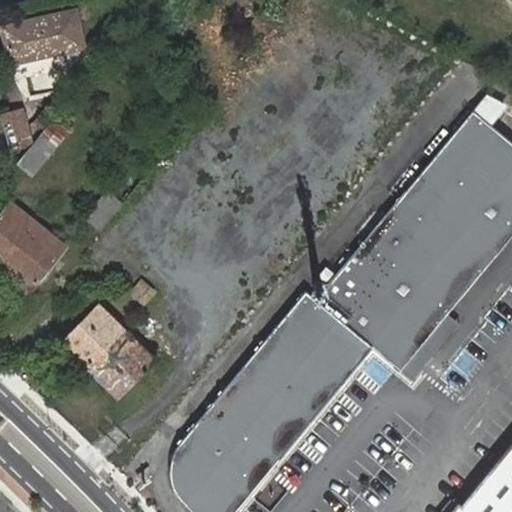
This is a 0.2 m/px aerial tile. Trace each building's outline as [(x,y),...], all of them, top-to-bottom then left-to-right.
[(78,45),(69,7),(0,24),(0,41),(4,62),(78,45)] [(481,94),(468,109),(483,122),(500,102),(481,94)] [(6,113),(12,145),(33,141),(27,108),(6,113)] [(323,286),(311,301),(301,292),(175,446),(170,455),(167,466),(166,477),(169,488),(171,493),(177,503),(185,511),(229,511),(360,353),(366,346),(382,360),(400,337),(413,348),(436,320),(511,228),(511,145),(483,122),(468,109),(331,277),(321,268),(313,278),(323,286)] [(33,141),(19,158),(35,171),(57,143),(42,130),(33,141)] [(105,187),(121,199),(141,174),(125,162),(105,187)] [(100,225),(121,199),(105,187),(84,212),(100,225)] [(0,253),(10,262),(40,224),(12,201),(0,215),(0,253)] [(22,271),(16,279),(31,291),(67,246),(40,224),(10,262),(22,271)] [(0,265),(4,269),(10,262),(0,253),(0,265)] [(10,262),(4,269),(16,279),(22,271),(10,262)] [(141,279),(130,289),(141,300),(152,289),(141,279)] [(63,341),(86,363),(123,323),(101,302),(63,341)] [(366,346),(360,353),(404,389),(451,333),(436,320),(413,348),(400,337),(382,360),(366,346)] [(157,358),(123,323),(86,363),(120,396),(157,358)] [(511,511),(511,439),(454,511),(511,511)]
